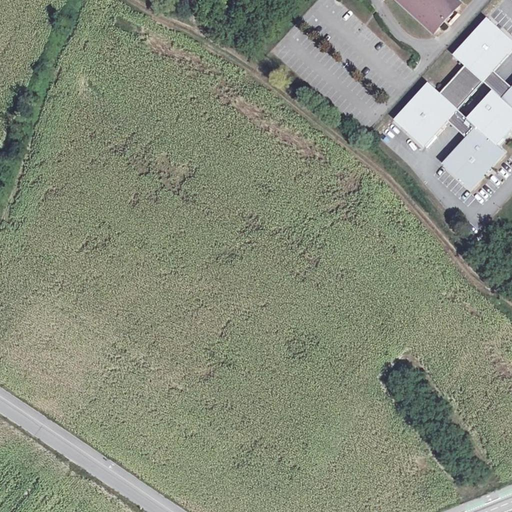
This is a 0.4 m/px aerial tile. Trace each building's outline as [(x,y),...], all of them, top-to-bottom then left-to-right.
[(391,0),(431,35),(443,22),(448,26),(457,15),(453,11),(460,4),(455,0),(391,0)] [(511,86),(496,72),(486,84),(504,100),(511,91),(511,86)] [(466,136),(475,127),(488,113),(479,104),(467,117),(458,108),(472,94),(455,79),(443,93),(427,81),(393,119),(423,149),(450,121),(466,136)] [(501,147),(511,135),(488,113),(475,127),(466,136),(441,164),(471,193),(507,153),(501,147)] [(383,133),(379,138),(391,147),(395,143),(383,133)]
